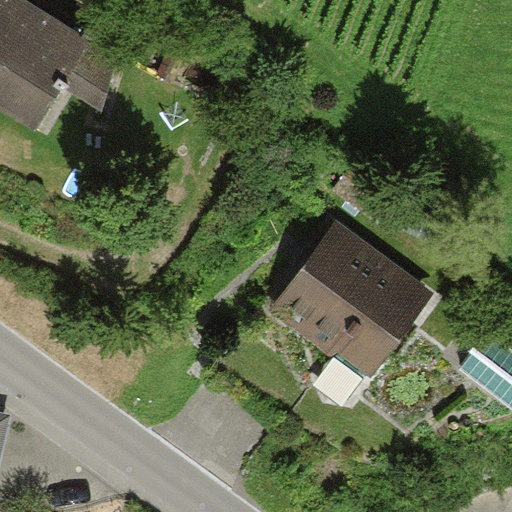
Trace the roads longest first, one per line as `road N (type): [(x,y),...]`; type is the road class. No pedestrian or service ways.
road 1 (track): [(208,0),(511,209)]
road 2 (unclassified): [(0,357),(208,511)]
